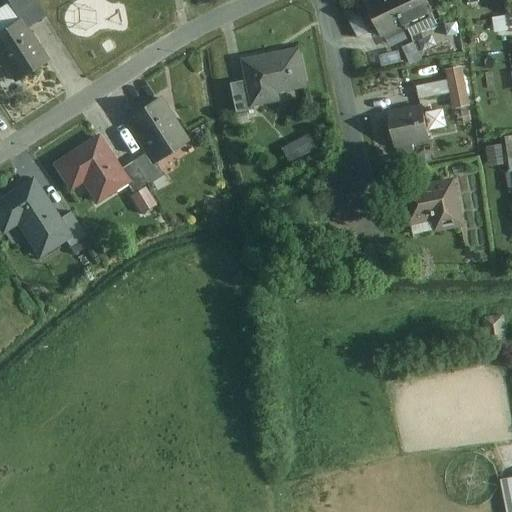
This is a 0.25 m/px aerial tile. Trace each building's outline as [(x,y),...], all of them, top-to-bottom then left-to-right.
[(27,31),(44,20),(31,0),(5,0),(4,1),(16,21),(19,19),(27,31)] [(382,41),(433,17),(424,0),(384,0),(366,9),(382,41)] [(499,39),(511,37),(511,16),(506,17),(507,22),(497,23),(499,39)] [(0,67),(12,87),(48,65),(27,31),(19,19),(16,21),(0,30),(0,67)] [(278,97),(308,91),(300,49),(240,61),(245,85),(250,112),(280,106),(278,97)] [(452,110),(470,107),(463,68),(445,71),(447,83),(415,89),(418,101),(450,96),(452,110)] [(250,112),(245,85),(229,88),(235,116),(250,112)] [(162,101),(122,125),(147,167),(187,143),(162,101)] [(391,148),(430,141),(423,107),(385,114),(391,148)] [(292,162),(320,148),(312,133),(285,147),(292,162)] [(99,138),(50,167),(67,195),(81,187),(92,206),(127,185),(99,138)] [(509,166),(506,146),(487,149),(490,169),(509,166)] [(71,244),(32,179),(0,197),(0,237),(16,228),(37,264),(71,244)] [(463,228),(453,181),(399,191),(406,228),(432,223),(434,234),(463,228)] [(160,205),(149,186),(132,196),(143,215),(160,205)] [(504,315),(481,319),(486,348),(509,344),(504,315)] [(511,511),(511,480),(500,483),(506,511),(511,511)]
